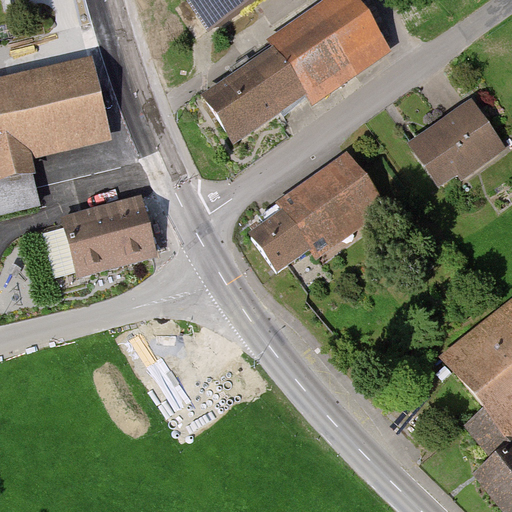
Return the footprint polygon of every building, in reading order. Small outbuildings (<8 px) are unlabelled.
[(196,0),(219,32),(266,0),(196,0)] [(385,45),(354,0),(327,0),(278,33),(288,49),(254,71),(250,66),(236,75),(240,80),(208,102),(235,143),(385,45)] [(107,132),(93,75),(0,97),(0,217),(38,209),(25,152),(107,132)] [(501,151),(472,110),(415,151),(440,185),(466,166),(470,172),(501,151)] [(379,202),(354,167),(252,240),(277,275),(379,202)] [(153,259),(140,210),(95,223),(94,216),(64,225),(79,279),(153,259)] [(511,326),(455,372),(487,412),(469,426),(499,463),(511,451),(511,441),(507,435),(511,430),(511,326)] [(511,511),(511,451),(499,463),(479,479),(506,511),(511,511)]
